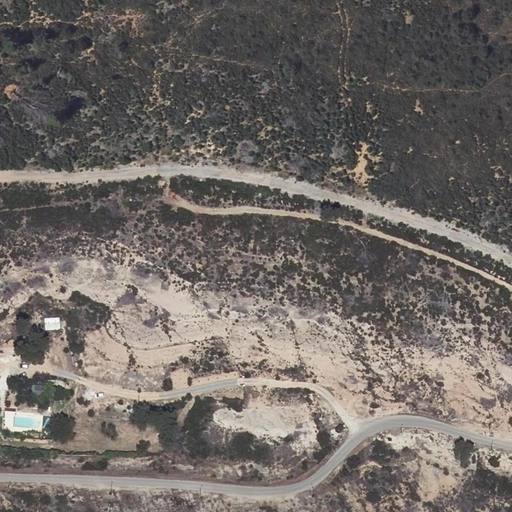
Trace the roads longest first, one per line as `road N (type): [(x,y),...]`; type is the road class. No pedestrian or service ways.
road 1 (unclassified): [(511,447),(393,421),(361,433),(316,480),(281,491),(0,478)]
road 2 (track): [(0,195),(193,184),(454,231),(511,262)]
road 3 (track): [(0,169),(193,184)]
